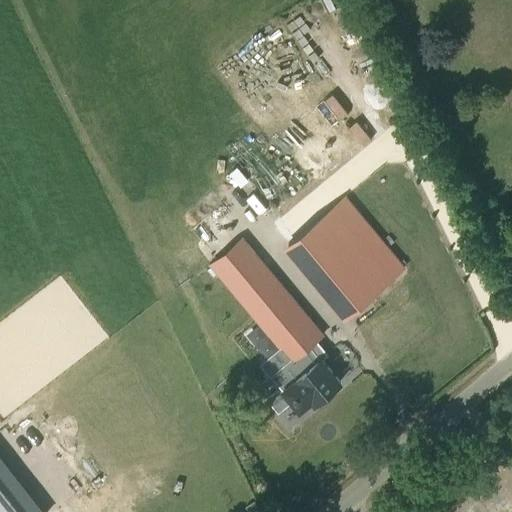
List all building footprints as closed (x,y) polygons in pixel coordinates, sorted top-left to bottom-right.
[(239,133),(223,145),(264,197),(280,184),(239,133)] [(344,195),(287,243),(346,314),(403,266),(344,195)] [(197,250),(221,228),(211,217),(188,240),(197,250)] [(241,237),(209,263),(289,360),(271,376),(299,409),(311,399),(314,402),(339,381),(309,345),(322,334),(241,237)] [(131,455),(24,314),(0,331),(0,387),(80,493),(131,455)] [(0,511),(39,511),(0,461),(0,511)] [(142,511),(151,511),(182,491),(171,475),(154,487),(147,477),(127,491),(142,511)]
